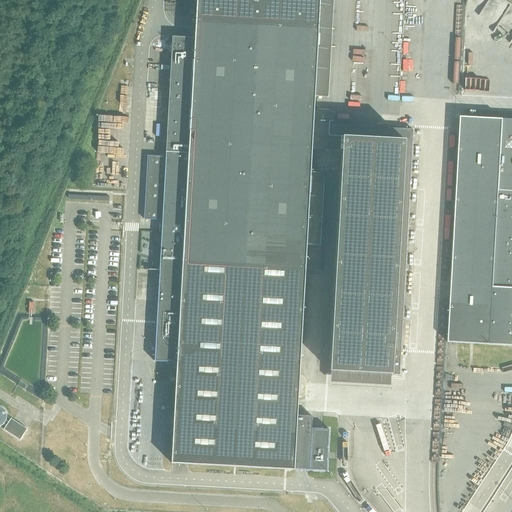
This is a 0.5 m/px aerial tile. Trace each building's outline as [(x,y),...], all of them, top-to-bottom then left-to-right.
[(176,364),(177,364),(171,463),(294,470),(294,469),(302,470),(327,471),(329,429),(312,428),(312,416),(297,416),(305,270),(319,271),(321,246),(311,245),(307,245),(312,149),(342,151),(343,126),(333,125),(333,112),(314,111),(320,0),(196,0),(195,38),(172,37),(160,251),(159,251),(152,270),(145,269),(145,270),(159,271),(154,362),(176,363),(176,364)] [(355,11),(356,36),(366,36),(366,17),(365,17),(365,11),(355,11)] [(364,94),(364,68),(353,68),(354,94),(364,94)] [(352,99),(352,108),(361,108),(361,99),(352,99)] [(100,113),(98,144),(107,145),(108,127),(127,128),(127,122),(117,122),(118,114),(100,113)] [(447,342),(511,346),(511,338),(511,119),(459,117),(447,342)] [(330,371),(399,375),(413,129),(343,126),(342,151),(330,371)] [(114,146),(99,145),(98,160),(113,160),(114,146)] [(0,424),(9,424),(8,405),(0,405),(0,424)] [(22,437),(28,427),(13,417),(7,428),(22,437)] [(452,472),(443,473),(443,483),(452,483),(452,472)]
